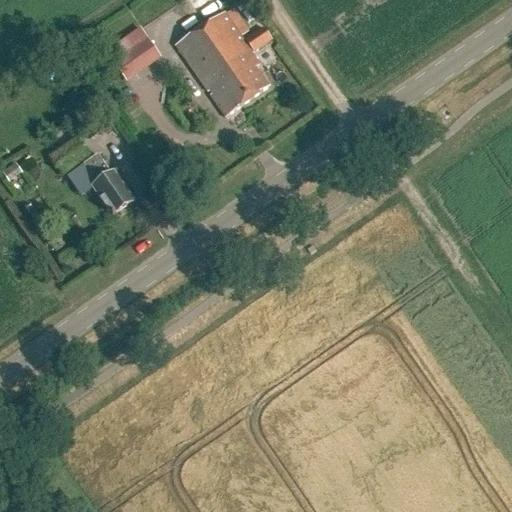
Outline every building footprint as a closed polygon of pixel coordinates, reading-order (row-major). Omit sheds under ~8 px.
[(256,70),(260,67),(251,56),(271,41),(263,30),(244,43),(224,14),(175,48),(225,120),(269,89),(256,70)] [(106,52),(118,69),(124,64),(135,80),(163,60),(140,28),(106,52)] [(78,140),(50,159),(62,177),(90,157),(78,140)] [(123,188),(126,186),(116,171),(110,175),(97,157),(83,167),(96,185),(91,188),(112,218),(133,203),(123,188)] [(15,166),(2,176),(8,184),(21,175),(15,166)]
